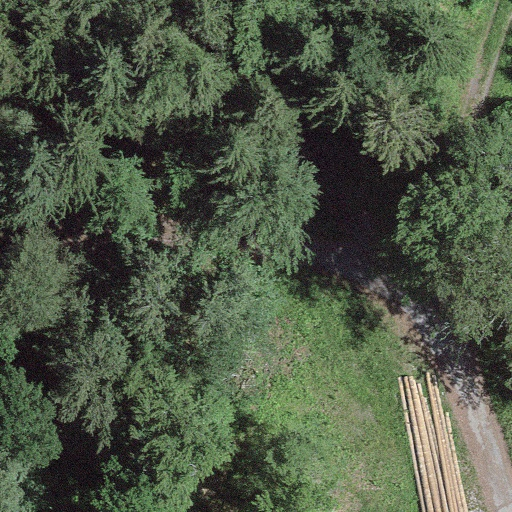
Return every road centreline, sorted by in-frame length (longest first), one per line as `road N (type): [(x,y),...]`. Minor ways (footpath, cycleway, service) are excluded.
road 1 (track): [(199,0),(415,266)]
road 2 (track): [(511,1),(415,266)]
road 3 (track): [(415,266),(501,511)]
